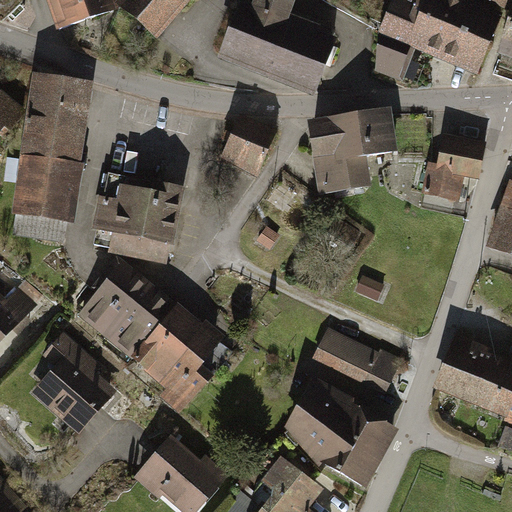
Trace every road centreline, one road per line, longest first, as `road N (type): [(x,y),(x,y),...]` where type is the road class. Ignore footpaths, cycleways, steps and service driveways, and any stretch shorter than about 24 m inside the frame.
road 1 (residential): [(440,357),(239,262),(230,250),(233,227),(295,133),(299,106)]
road 2 (residential): [(299,106),(167,95),(0,40)]
road 3 (residential): [(440,357),(511,97)]
road 4 (residential): [(511,97),(299,106)]
